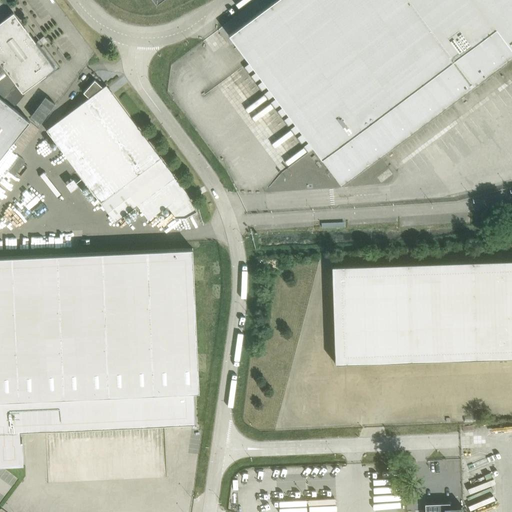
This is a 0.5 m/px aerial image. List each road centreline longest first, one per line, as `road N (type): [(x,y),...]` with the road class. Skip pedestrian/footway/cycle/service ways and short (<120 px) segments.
road 1 (unclassified): [(219,448),(239,291),(233,228),(210,179),(140,83),(140,37)]
road 2 (unclassified): [(219,448),(459,441)]
road 3 (unknown): [(233,228),(80,226),(41,207),(33,183)]
road 4 (unknown): [(353,445),(397,396),(511,388)]
